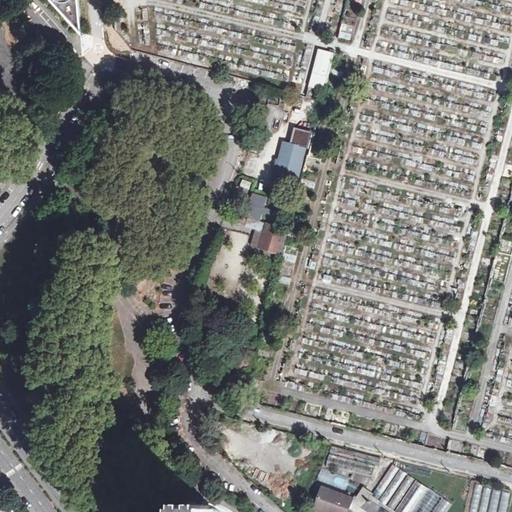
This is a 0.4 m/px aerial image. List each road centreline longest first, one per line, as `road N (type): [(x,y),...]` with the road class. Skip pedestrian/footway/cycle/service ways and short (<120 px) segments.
road 1 (residential): [(95,49),(201,87),(230,109),(238,147),(181,288),(196,395)]
road 2 (residential): [(511,479),(196,395)]
road 3 (residential): [(0,217),(37,167),(85,67)]
road 4 (residential): [(196,395),(183,418),(187,439),(268,511)]
road 5 (secondary): [(73,511),(0,411)]
